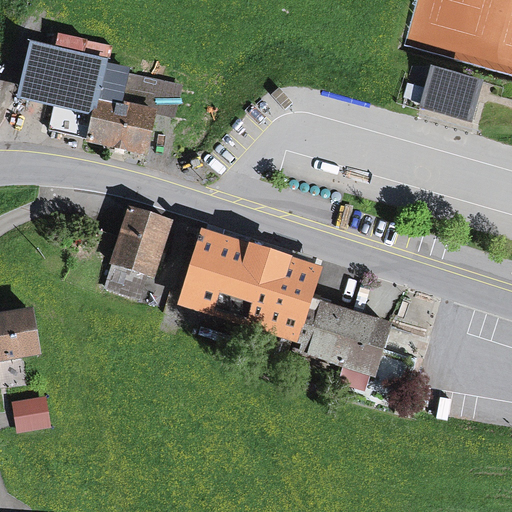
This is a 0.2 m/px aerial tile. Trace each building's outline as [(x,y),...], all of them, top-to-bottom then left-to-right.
[(128,67),(29,43),(16,97),(92,116),(87,140),(143,153),(154,107),(120,99),(128,67)] [(472,123),(484,82),(431,67),(420,108),(472,123)] [(170,221),(125,211),(112,265),(157,276),(170,221)] [(173,313),(293,352),(320,271),(200,231),(173,313)] [(391,325),(316,301),(300,353),(375,376),(391,325)] [(31,311),(0,316),(0,364),(40,357),(31,311)] [(51,430),(44,398),(9,405),(16,437),(51,430)]
